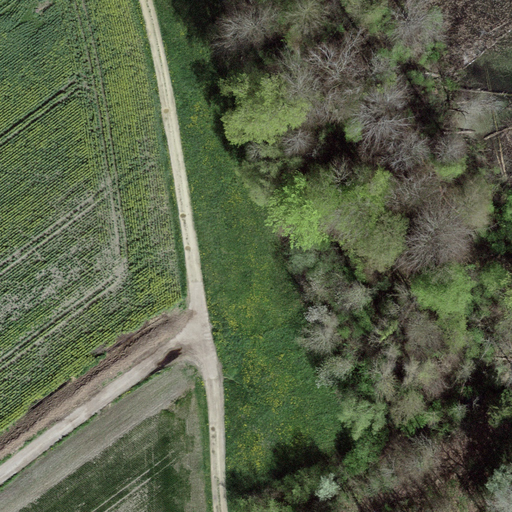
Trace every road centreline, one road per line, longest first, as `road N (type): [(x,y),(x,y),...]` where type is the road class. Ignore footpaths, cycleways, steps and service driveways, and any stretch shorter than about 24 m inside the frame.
road 1 (track): [(218,511),(204,339),(148,0)]
road 2 (track): [(204,339),(0,486)]
